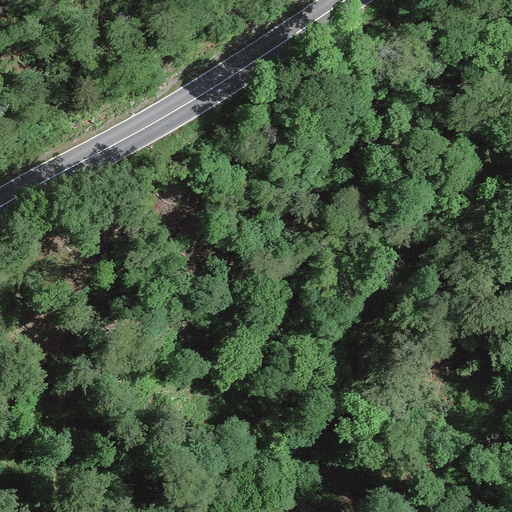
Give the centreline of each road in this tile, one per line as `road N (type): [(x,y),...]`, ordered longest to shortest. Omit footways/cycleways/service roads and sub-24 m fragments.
road 1 (primary): [(346,0),(0,209)]
road 2 (track): [(511,398),(421,474),(329,511)]
